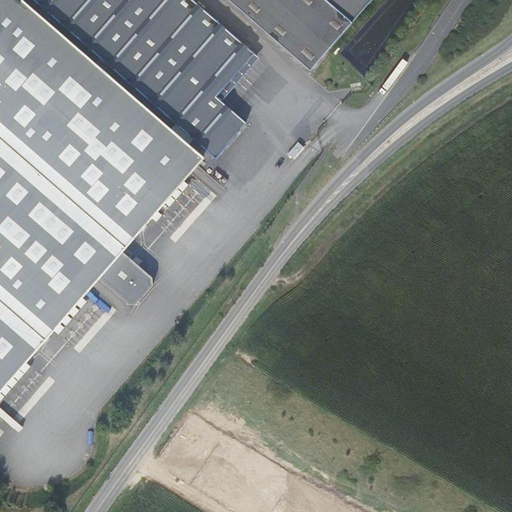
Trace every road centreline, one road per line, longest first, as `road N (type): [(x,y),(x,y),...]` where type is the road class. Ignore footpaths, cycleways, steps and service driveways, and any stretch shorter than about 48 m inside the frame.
road 1 (tertiary): [(96,511),(322,205)]
road 2 (track): [(285,292),(385,188),(511,98)]
road 3 (tertiary): [(511,39),(364,153),(322,205)]
road 4 (tertiary): [(322,205),(511,68)]
road 5 (track): [(270,271),(285,292),(282,308),(248,378),(281,404)]
